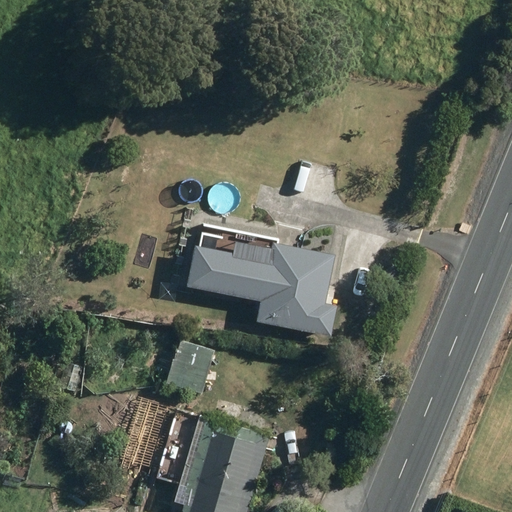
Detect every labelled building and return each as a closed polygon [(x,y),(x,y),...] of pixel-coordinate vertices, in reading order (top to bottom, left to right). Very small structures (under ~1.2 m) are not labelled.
[(326,295),(337,247),(274,234),(257,313),(333,329),(339,298),(326,295)] [(147,334),(167,336),(168,325),(149,323),(147,334)] [(167,378),(204,387),(216,344),(180,334),(167,378)] [(62,381),(78,384),(84,360),(67,357),(62,381)] [(182,509),(190,511),(246,511),(272,428),(209,409),(183,495),(186,496),(182,509)]
